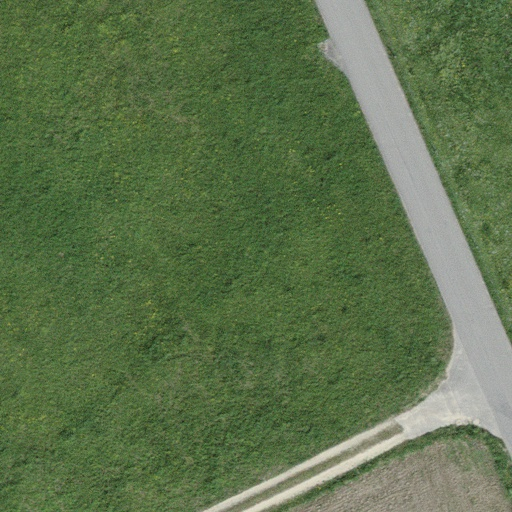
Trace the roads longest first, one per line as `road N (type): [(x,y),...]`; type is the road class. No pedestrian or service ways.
road 1 (tertiary): [(511,404),(339,0)]
road 2 (track): [(502,382),(232,511)]
